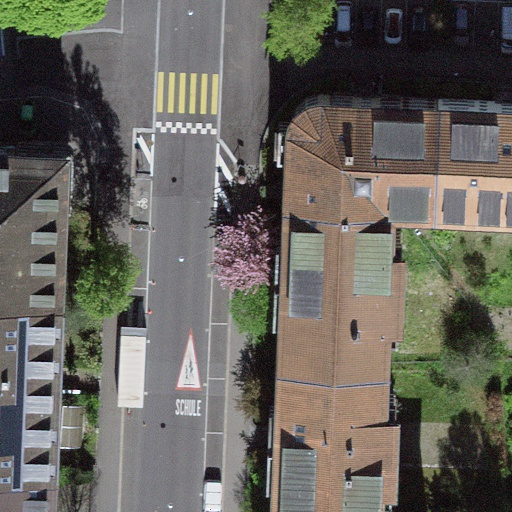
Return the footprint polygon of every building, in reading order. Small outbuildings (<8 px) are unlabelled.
[(433,203),(437,98),(365,95),(322,93),(316,93),(311,95),(306,97),(302,100),(298,104),(295,109),(293,113),(292,118),(291,125),(288,195),(390,199),(390,201),(433,203)] [(511,101),(507,101),(437,98),(433,203),(511,206),(511,101)] [(0,291),(54,294),(60,154),(50,154),(18,153),(19,146),(0,145),(0,291)] [(282,358),(384,362),(386,319),(398,319),(401,243),(389,242),(390,201),(390,199),(288,195),(287,238),(289,239),(288,276),(286,314),(284,314),(282,358)] [(0,462),(47,464),(49,464),(52,379),(56,294),(54,294),(0,291),(0,462)] [(382,405),(384,362),(282,358),(280,402),(282,402),(281,439),(279,477),(277,477),(275,511),(377,511),(379,482),(391,481),(394,406),(382,405)] [(0,511),(45,511),(47,464),(0,462),(0,511)]
